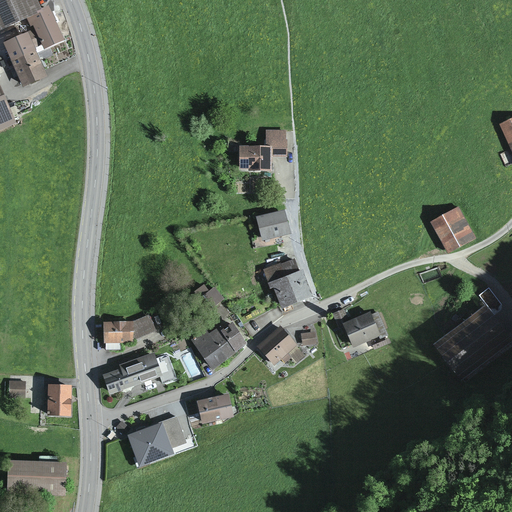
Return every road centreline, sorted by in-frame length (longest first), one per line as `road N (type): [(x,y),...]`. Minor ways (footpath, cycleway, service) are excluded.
road 1 (residential): [(90,419),(211,382),(281,323),(409,266),(474,250),(511,223)]
road 2 (primary): [(71,0),(97,117),(83,302),(90,419)]
